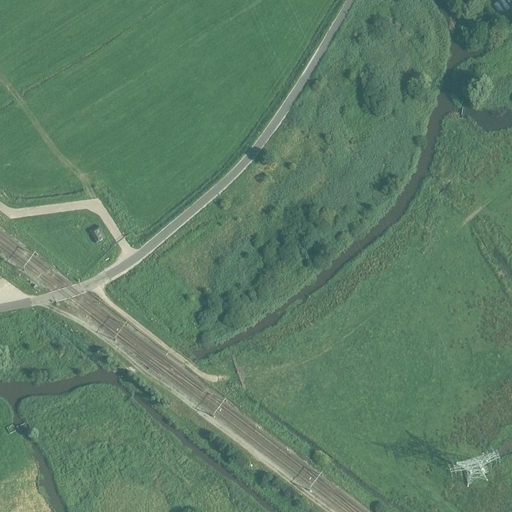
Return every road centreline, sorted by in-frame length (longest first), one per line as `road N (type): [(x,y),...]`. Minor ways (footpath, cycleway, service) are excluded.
road 1 (unclassified): [(91,284),(192,212),(249,158),(348,0)]
road 2 (track): [(330,511),(91,329),(35,300)]
road 3 (track): [(511,181),(336,340),(277,369),(238,375)]
road 4 (track): [(0,75),(83,178),(92,205)]
